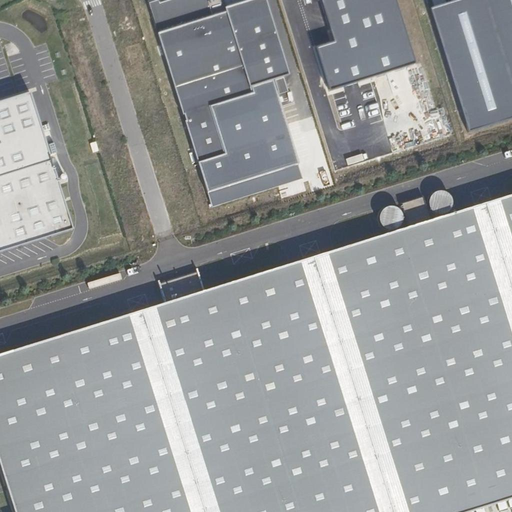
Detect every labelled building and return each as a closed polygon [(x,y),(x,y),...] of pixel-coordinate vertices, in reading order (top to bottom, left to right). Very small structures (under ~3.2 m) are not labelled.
[(114,0),(118,17),(134,14),(131,0),(114,0)] [(222,15),(155,36),(194,164),(222,156),(207,109),(249,96),(247,90),(286,78),(262,0),(256,0),(221,11),(222,15)] [(0,252),(73,230),(30,93),(0,102),(0,252)] [(93,153),(98,151),(95,142),(90,144),(93,153)] [(474,201),(490,196),(487,187),(471,192),(474,201)] [(429,207),(430,209),(431,211),(432,213),(434,214),(436,215),(438,215),(440,215),(443,215),(445,214),(446,213),(448,212),(450,210),(451,208),(451,206),(452,204),(451,202),(451,200),(450,198),(449,196),(447,195),(446,193),(444,193),(441,192),(439,192),(437,192),(435,193),(433,194),(432,195),(430,197),(429,199),(429,201),(428,203),(428,205),(429,207)] [(431,211),(427,213),(423,197),(401,204),(406,219),(402,221),(402,222),(401,224),(400,226),(400,227),(402,230),(204,292),(198,272),(159,284),(165,304),(0,355),(0,467),(14,511),(473,511),(511,500),(511,195),(436,219),(436,215),(434,214),(432,213),(431,211)] [(379,223),(380,225),(381,227),(383,228),(385,229),(387,230),(389,231),(391,231),(393,231),(395,230),(397,229),(399,227),(400,227),(400,226),(401,224),(402,222),(402,221),(402,220),(402,217),(402,215),(401,213),(400,211),(398,210),(396,209),(394,208),(392,207),(390,207),(388,207),(386,208),(384,209),(382,211),(381,212),(380,214),(379,216),(379,218),(379,221),(379,223)]
